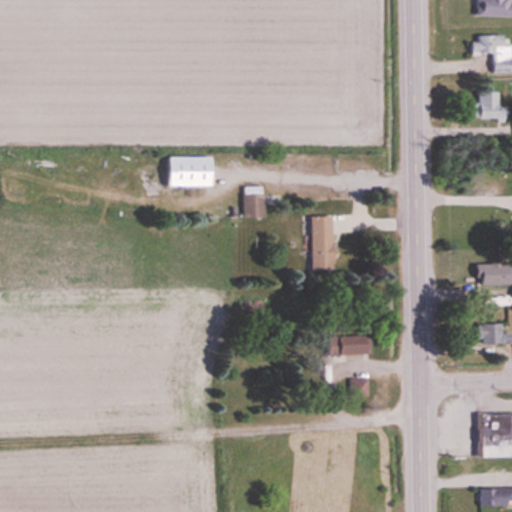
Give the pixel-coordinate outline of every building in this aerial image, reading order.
[(511,16),(511,0),(471,0),(472,16),(511,16)] [(508,43),(502,43),(502,34),(466,36),(466,54),(488,53),(489,73),(509,72),(508,43)] [(495,92),(472,92),(472,118),(495,118),(495,92)] [(158,157),(158,187),(201,187),(201,157),(158,157)] [(261,187),(238,187),(238,218),(261,218),(261,187)] [(327,271),(326,217),(304,217),(305,271),(327,271)] [(471,285),(511,285),(511,263),(471,264),(471,285)] [(496,325),(472,325),(472,345),(505,345),(505,334),(496,334),(496,325)] [(321,337),(321,356),(362,356),(362,337),(321,337)] [(363,396),(363,379),(346,379),(346,396),(363,396)] [(511,412),(470,414),(471,457),(511,455),(511,412)]
